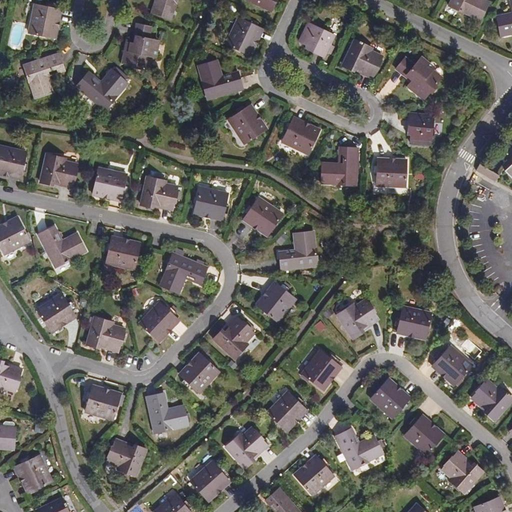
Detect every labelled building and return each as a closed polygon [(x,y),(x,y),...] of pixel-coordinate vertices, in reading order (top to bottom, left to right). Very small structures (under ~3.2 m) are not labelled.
[(177,0),(156,0),(152,13),(171,19),(177,0)] [(248,0),(271,11),(275,3),(271,1),(271,0),(248,0)] [(450,0),(448,6),(480,21),(488,2),(483,0),(450,0)] [(511,34),(511,0),(510,0),(511,3),(511,2),(511,13),(496,17),(500,37),(511,34)] [(35,4),(29,33),(55,39),(61,10),(54,8),(55,5),(47,3),(46,7),(35,4)] [(239,18),(226,44),(250,56),(263,29),(257,26),(258,23),(251,19),(250,23),(239,18)] [(312,52),(324,57),(334,35),(308,23),(299,41),(306,45),(314,48),(312,52)] [(128,43),(123,63),(150,69),(152,58),(155,58),(159,42),(149,40),(152,28),(137,24),(135,37),(137,37),(135,44),(128,43)] [(354,40),(342,66),(351,70),(352,66),(362,70),(361,72),(372,77),(382,56),(370,51),(372,48),(354,40)] [(64,71),(59,53),(24,65),(35,98),(54,92),(49,76),(64,71)] [(408,86),(424,99),(441,78),(432,70),(433,68),(420,58),(414,65),(405,58),(395,69),(405,77),(407,75),(412,80),(408,86)] [(207,100),(243,89),(237,72),(221,77),(217,61),(198,66),(207,100)] [(88,73),(77,86),(105,110),(127,84),(112,71),(101,83),(88,73)] [(228,119),(244,144),(266,130),(250,105),(245,109),(243,105),(236,110),(238,113),(228,119)] [(410,143),(430,145),(433,116),(409,114),(408,126),(411,127),(410,135),(410,143)] [(281,142),(308,154),(319,130),(292,117),(290,123),(286,122),(283,129),(286,131),(281,142)] [(27,153),(0,146),(0,174),(3,175),(4,172),(7,173),(7,176),(21,179),(22,172),(26,173),(28,165),(24,164),(27,153)] [(356,185),(357,148),(339,147),(339,164),(322,163),(321,183),(356,185)] [(47,154),(40,183),(49,184),(50,180),(60,183),(60,184),(72,187),(77,164),(65,162),(65,159),(47,154)] [(376,185),(405,187),(406,160),(377,159),(377,166),(373,166),(373,174),(376,174),(376,185)] [(476,171),(495,181),(499,175),(480,165),(476,171)] [(127,175),(98,169),(92,194),(121,201),(122,195),(126,195),(128,187),(124,186),(127,175)] [(147,177),(140,205),(149,207),(150,203),(160,205),(160,206),(172,209),(177,187),(165,184),(165,181),(147,177)] [(228,194),(199,188),(193,213),(222,220),(224,213),(227,214),(229,206),(225,205),(228,194)] [(243,220),(267,236),(282,214),(257,197),(251,207),(248,205),(243,212),(247,214),(243,220)] [(0,247),(4,254),(30,241),(18,217),(0,226),(0,247)] [(54,226),(38,235),(55,268),(87,252),(77,233),(62,241),(54,226)] [(281,256),(285,274),(321,266),(313,232),(294,236),(297,252),(281,256)] [(105,263),(134,270),(140,244),(111,237),(110,244),(106,243),(104,251),(108,252),(105,263)] [(200,284),(207,267),(173,253),(159,285),(178,293),(185,278),(200,284)] [(264,296),(256,305),(277,322),(295,299),(287,292),(289,289),(282,283),(280,286),(275,282),(266,293),(268,295),(266,298),(264,296)] [(61,294),(36,310),(51,332),(76,316),(72,311),(75,309),(71,302),(68,304),(61,294)] [(367,326),(378,319),(365,300),(354,307),(353,304),(337,315),(353,339),(360,334),(358,330),(366,325),(367,326)] [(159,302),(139,324),(159,342),(166,334),(164,332),(167,329),(169,331),(179,320),(174,316),(176,313),(170,308),(168,310),(159,302)] [(414,337),(425,339),(431,313),(402,307),(400,318),(396,317),(394,325),(398,326),(396,333),(410,336),(411,333),(414,334),(414,337)] [(106,348),(118,351),(124,330),(112,326),(113,323),(95,318),(87,346),(96,348),(97,344),(106,347),(106,348)] [(219,333),(213,339),(234,359),(247,345),(245,343),(253,334),(236,318),(228,327),(229,328),(222,336),(219,333)] [(445,378),(454,386),(471,366),(450,346),(442,355),(439,352),(434,359),(436,361),(432,366),(442,375),(444,373),(447,376),(445,378)] [(320,350),(302,374),(323,390),(341,367),(336,363),(338,360),(331,355),(329,358),(320,350)] [(198,393),(219,372),(200,354),(179,375),(184,379),(181,382),(188,388),(190,385),(198,393)] [(0,360),(0,390),(2,391),(3,389),(15,392),(21,370),(9,367),(9,368),(0,365),(0,361),(0,360)] [(397,386),(388,378),(370,398),(392,418),(400,409),(403,412),(408,406),(405,403),(410,398),(399,389),(397,391),(394,389),(397,386)] [(486,414),(495,421),(511,401),(511,398),(499,387),(498,389),(488,381),(473,398),(482,406),(483,406),(489,410),(486,414)] [(85,411),(114,420),(121,394),(93,386),(91,392),(87,391),(85,399),(88,400),(85,411)] [(288,392),(267,413),(286,431),(307,410),(302,406),(304,403),(298,397),(296,400),(288,392)] [(164,393),(146,397),(154,433),(188,425),(184,406),(167,410),(164,393)] [(404,435),(426,455),(444,435),(435,427),(433,430),(430,427),(432,425),(422,415),(417,420),(414,418),(409,424),(412,427),(404,435)] [(0,426),(0,446),(14,447),(15,427),(0,426)] [(257,453),(266,445),(251,428),(242,436),(240,434),(226,447),(245,468),(251,462),(248,459),(256,452),(257,453)] [(351,429),(335,437),(352,470),(383,454),(374,436),(359,443),(360,446),(356,448),(350,436),(354,434),(351,429)] [(354,434),(350,436),(356,448),(360,446),(359,443),(354,434)] [(128,445),(117,441),(108,462),(120,467),(119,469),(137,476),(147,450),(139,446),(137,450),(128,447),(128,445)] [(467,462),(457,454),(443,471),(452,479),(450,481),(464,494),(483,472),(477,466),(474,469),(466,463),(467,462)] [(15,467),(28,493),(52,482),(39,455),(29,460),(27,457),(20,460),(21,464),(15,467)] [(302,468),(294,475),(311,495),(333,476),(326,467),(328,465),(323,458),(320,461),(316,456),(305,465),(307,467),(304,470),(302,468)] [(212,462),(190,481),(208,501),(230,482),(225,477),(228,474),(223,468),(220,470),(212,462)] [(299,511),(279,489),(265,501),(275,511),(299,511)] [(176,495),(155,511),(190,511),(189,510),(192,507),(186,501),(183,503),(176,495)] [(503,507),(499,496),(474,506),(476,511),(505,511),(502,511),(500,508),(503,507)] [(67,511),(62,500),(35,511),(67,511)]
